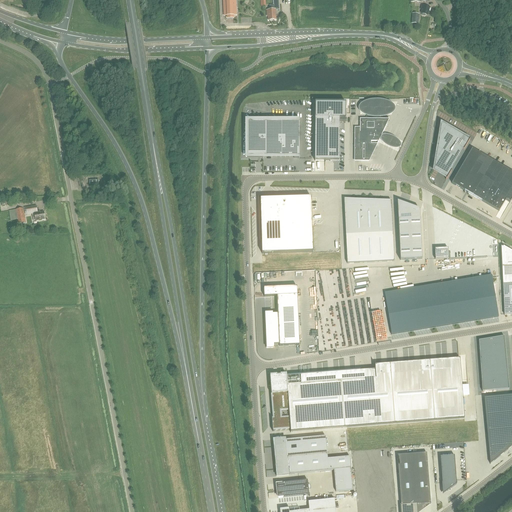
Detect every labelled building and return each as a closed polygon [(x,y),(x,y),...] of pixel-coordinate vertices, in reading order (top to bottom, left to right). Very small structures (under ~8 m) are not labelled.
[(222,0),(223,16),(237,16),(236,0),(222,0)] [(270,10),(267,10),(267,16),(268,16),(269,20),(275,20),(275,10),(279,10),(278,0),(273,0),(273,5),(270,5),(270,8),(270,10)] [(259,3),(249,4),(250,17),(260,16),(259,3)] [(427,15),(429,8),(422,6),(421,10),(422,10),(421,14),(422,14),(422,15),(422,16),(425,16),(426,15),(427,15)] [(366,103),(362,106),(362,107),(361,109),(361,112),(363,114),(366,115),(370,117),(375,118),(380,118),(383,117),(387,116),(391,115),(394,114),(395,112),(396,110),(396,108),(394,106),(391,104),(387,102),(383,102),(379,101),(375,102),(370,103),(366,103)] [(339,161),(339,119),(346,119),(346,103),(344,103),(344,104),(317,104),(317,103),(315,103),(315,161),(325,161),(339,161)] [(377,144),(386,126),(389,119),(360,119),(360,120),(360,127),(354,127),(354,129),(354,156),(354,162),(363,162),(369,162),(370,160),(377,144)] [(294,123),(248,123),(248,156),(298,156),(298,142),(294,142),(294,123)] [(451,172),(463,150),(464,151),(469,141),(447,128),(445,130),(438,142),(439,141),(444,144),(435,159),(438,160),(434,166),(435,166),(434,167),(433,168),(448,176),(451,172)] [(388,137),(385,137),(383,137),(383,138),(383,141),(384,143),(386,145),(389,147),(392,148),(396,149),(399,149),(401,148),(401,146),(401,144),(399,142),(396,140),(393,138),(391,137),(388,137)] [(511,172),(472,149),(452,183),(499,211),(506,200),(510,202),(511,198),(511,172)] [(311,198),(279,199),(279,197),(279,199),(263,199),(260,202),(262,241),(260,241),(262,241),(262,254),(313,252),(311,198)] [(393,233),(391,201),(344,199),(346,236),(347,264),(394,261),(393,233)] [(422,260),(420,210),(397,202),(400,261),(422,260)] [(44,212),(38,213),(38,212),(37,212),(36,209),(36,206),(26,208),(27,214),(32,213),(33,221),(36,220),(45,219),(44,212)] [(18,220),(25,218),(23,208),(16,210),(18,220)] [(511,253),(501,247),(504,315),(511,314),(511,253)] [(435,249),(435,259),(448,259),(448,248),(435,249)] [(498,317),(492,278),(385,296),(391,335),(498,317)] [(297,287),(264,288),(264,297),(277,296),(278,314),(273,314),(273,313),(265,313),(266,349),(274,349),(274,345),(279,345),(279,346),(299,345),(297,295),(297,287)] [(509,389),(504,336),(479,341),(482,392),(509,389)] [(464,419),(460,359),(375,365),(375,363),(374,363),(375,370),(360,371),(286,376),(286,374),(281,374),(281,376),(277,376),(277,375),(270,375),(273,418),(272,418),(272,417),(271,417),(273,432),(273,431),(290,430),(290,433),(291,433),(291,432),(464,419)] [(511,395),(484,398),(490,464),(511,446),(511,395)] [(285,439),(273,440),(274,445),(275,445),(276,453),(277,464),(275,464),(276,477),(289,475),(334,471),(336,492),(353,490),(350,457),(328,459),(325,437),(285,440),(285,439)] [(456,481),(454,456),(440,457),(442,483),(442,487),(443,495),(447,491),(457,484),(457,481),(456,481)] [(427,463),(398,465),(401,505),(401,511),(416,511),(416,504),(430,503),(430,504),(431,504),(431,503),(430,503),(427,463)] [(309,495),(307,480),(277,484),(278,498),(309,495)] [(289,508),(281,509),(281,511),(335,511),(334,499),(309,502),(310,510),(299,511),(290,511),(289,511),(289,509),(289,508)]
